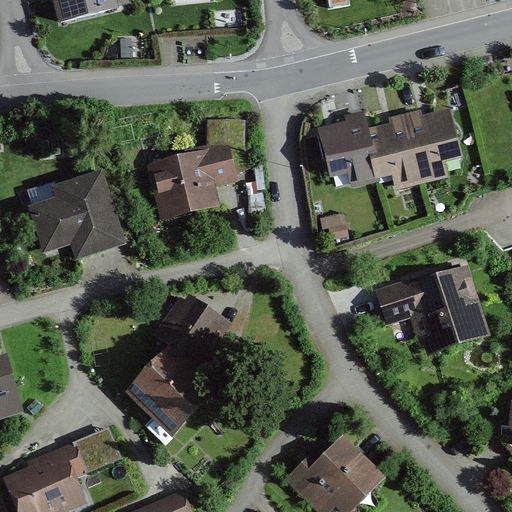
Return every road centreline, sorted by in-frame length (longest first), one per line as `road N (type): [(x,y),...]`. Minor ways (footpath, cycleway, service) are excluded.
road 1 (residential): [(297,246),(0,318)]
road 2 (residential): [(22,102),(279,80)]
road 3 (residential): [(294,77),(511,23)]
road 4 (residential): [(480,511),(354,381)]
road 5 (residential): [(354,381),(295,436),(243,511)]
road 6 (residential): [(297,246),(279,80)]
road 7 (residential): [(354,381),(297,246)]
